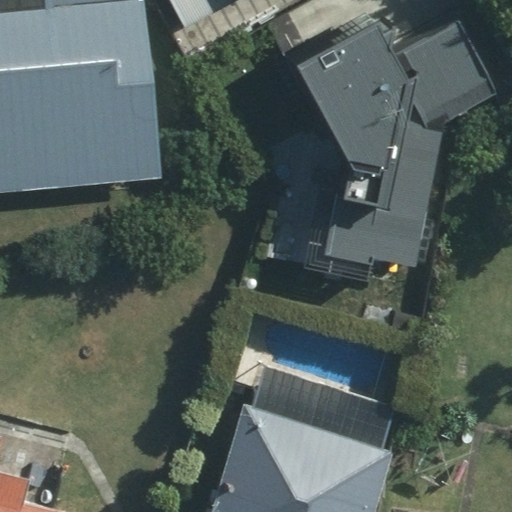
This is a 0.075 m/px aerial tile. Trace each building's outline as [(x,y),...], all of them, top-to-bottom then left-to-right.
[(143,0),(0,0),(0,181),(160,166),(143,0)] [(173,0),(179,11),(203,0),(173,0)] [(459,9),(399,44),(379,0),(363,0),(296,30),(352,132),(329,240),(413,258),(444,118),(502,84),(459,9)] [(371,511),(394,439),(243,395),(208,511),(371,511)] [(0,511),(101,511),(23,493),(28,470),(0,463),(0,439),(3,427),(0,425),(0,511)] [(390,511),(459,511),(460,508),(392,500),(390,511)]
